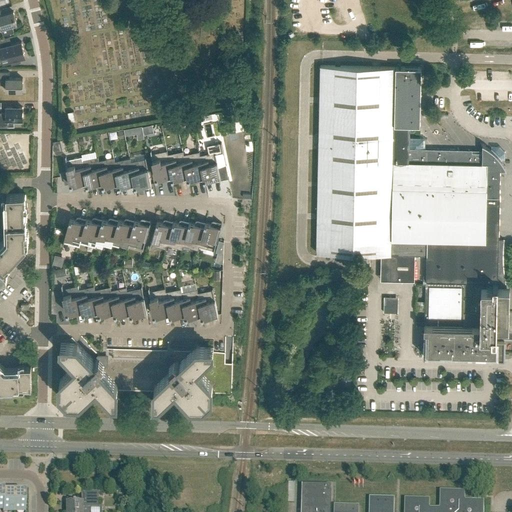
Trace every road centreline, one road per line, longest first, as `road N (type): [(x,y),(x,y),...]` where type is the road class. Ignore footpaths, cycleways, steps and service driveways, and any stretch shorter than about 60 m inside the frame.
road 1 (residential): [(43,330),(218,334),(225,327),(229,212),(44,198)]
road 2 (tertiary): [(40,447),(511,462)]
road 3 (tertiary): [(511,438),(41,422)]
road 4 (unclassified): [(44,198),(46,71),(32,0)]
